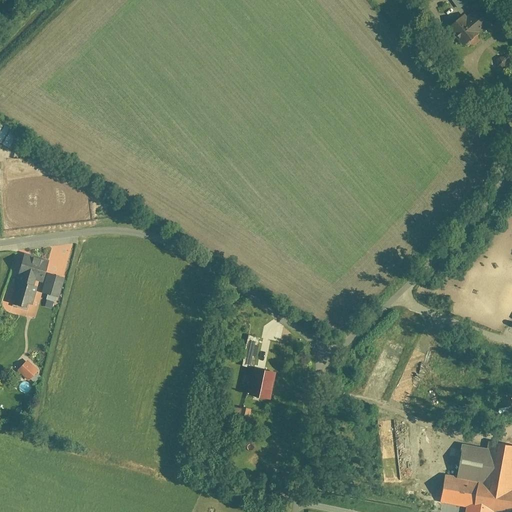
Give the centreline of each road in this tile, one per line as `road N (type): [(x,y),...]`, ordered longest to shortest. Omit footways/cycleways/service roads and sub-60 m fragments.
road 1 (residential): [(0,242),(97,230),(149,237),(306,338),(322,360)]
road 2 (residential): [(322,360),(342,350),(465,230),(511,166)]
road 3 (unknown): [(322,360),(511,494)]
road 4 (residential): [(291,511),(322,360)]
